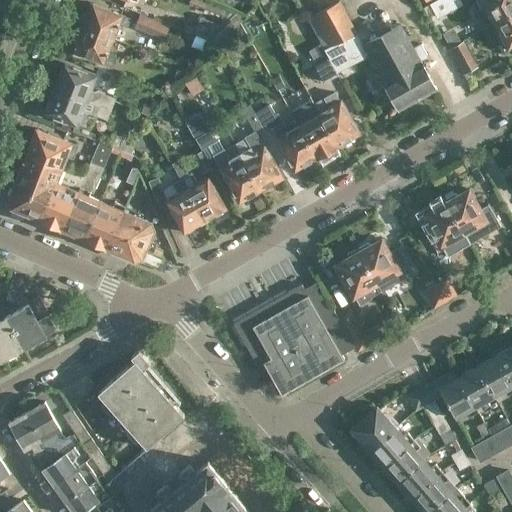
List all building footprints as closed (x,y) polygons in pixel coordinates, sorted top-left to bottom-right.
[(462,2),(465,0),(437,0),(430,4),(430,5),(428,6),(435,19),(437,17),(438,18),(463,3),(462,2)] [(485,7),(494,23),(511,12),(511,0),(477,0),(483,9),(485,7)] [(236,13),(225,8),(205,1),(202,8),(222,16),(222,18),(228,20),(223,25),(201,17),(196,28),(182,22),(179,28),(194,34),(220,43),(238,26),(246,17),(236,12),(236,13)] [(327,53),(333,50),(360,35),(358,31),(356,32),(339,1),(316,13),(308,17),(325,48),(324,48),(327,53)] [(82,14),(79,23),(115,38),(120,24),(128,27),(132,18),(92,2),(88,10),(86,9),(85,13),(82,14)] [(511,12),(494,23),(502,37),(499,39),(506,50),(511,46),(511,12)] [(170,25),(142,14),(140,13),(135,27),(165,39),(170,25)] [(115,38),(79,23),(75,31),(77,34),(75,38),(77,39),(73,49),(113,64),(116,55),(109,52),(115,38)] [(413,48),(400,25),(365,44),(360,35),(333,50),(327,53),(329,57),(337,72),(369,55),(384,82),(421,62),(420,60),(427,57),(420,44),(413,48)] [(478,67),(463,41),(449,48),(464,74),(478,67)] [(329,57),(315,65),(325,83),(339,75),(337,72),(329,57)] [(422,61),(421,62),(384,82),(398,108),(436,88),(422,61)] [(101,102),(114,107),(118,98),(106,93),(106,91),(100,89),(96,90),(91,88),(96,75),(66,63),(56,87),(100,104),(101,102)] [(182,82),(193,71),(180,66),(174,79),(182,82)] [(278,89),(285,85),(279,74),(272,78),(278,89)] [(114,108),(114,107),(101,102),(100,104),(56,87),(46,112),(77,124),(74,131),(98,140),(100,141),(101,138),(95,136),(96,134),(90,131),(96,114),(108,119),(113,108),(114,108)] [(334,92),(315,103),(314,104),(337,144),(358,132),(334,92)] [(338,146),(337,144),(314,104),(315,103),(313,101),(292,113),(296,120),(295,120),(298,124),(316,157),(317,158),(338,146)] [(264,127),(256,111),(251,103),(242,108),(255,131),(256,131),(263,127),(264,127)] [(277,115),(270,103),(256,111),(264,127),(273,128),(296,168),(316,157),(298,124),(288,129),(283,120),(281,121),(277,115)] [(151,108),(144,105),(141,111),(149,115),(151,108)] [(245,158),(240,151),(231,156),(226,148),(224,148),(219,139),(218,140),(211,129),(201,112),(185,121),(195,138),(196,138),(203,149),(204,149),(205,151),(211,148),(214,154),(240,201),(262,189),(245,158)] [(152,128),(157,125),(153,116),(147,120),(152,128)] [(30,147),(28,151),(62,164),(67,154),(73,157),(79,144),(38,127),(33,140),(30,141),(28,146),(30,147)] [(282,177),(256,131),(255,131),(246,136),(247,138),(236,144),(240,151),(245,158),(262,189),(282,177)] [(123,150),(124,150),(127,143),(129,139),(118,134),(114,146),(123,150)] [(121,156),(123,150),(114,146),(100,141),(98,140),(89,161),(91,161),(90,163),(89,162),(83,175),(61,227),(85,237),(101,199),(90,195),(91,191),(95,193),(105,167),(111,152),(121,156)] [(127,143),(124,150),(132,153),(134,149),(127,143)] [(214,167),(205,151),(204,149),(203,149),(192,156),(202,173),(214,167)] [(62,164),(28,151),(21,169),(19,170),(17,174),(18,177),(51,190),(56,179),(61,166),(62,164)] [(182,179),(205,220),(226,208),(208,176),(198,182),(192,173),(189,174),(180,159),(172,163),(181,179),(182,179)] [(61,229),(61,227),(83,175),(61,166),(56,179),(51,190),(18,177),(10,196),(14,206),(40,217),(39,219),(61,229)] [(135,182),(139,172),(138,167),(133,166),(127,181),(132,183),(135,182)] [(149,181),(161,207),(168,203),(166,200),(168,198),(159,177),(149,181)] [(185,232),(205,220),(182,179),(181,179),(173,184),(179,193),(168,198),(166,200),(168,203),(185,232)] [(470,188),(448,201),(471,242),(502,225),(490,203),(481,208),(470,188)] [(101,199),(85,237),(84,239),(106,248),(107,247),(126,203),(115,199),(113,204),(101,199)] [(449,256),(459,251),(456,246),(469,239),(448,201),(425,213),(449,256)] [(126,203),(107,247),(133,258),(141,255),(153,227),(151,221),(134,214),(136,208),(126,203)] [(383,238),(361,250),(377,279),(390,272),(392,276),(402,271),(383,238)] [(359,306),(371,299),(370,298),(380,293),(374,281),(377,279),(361,250),(338,263),(356,296),(354,297),(359,306)] [(436,283),(446,300),(457,294),(448,277),(436,283)] [(356,346),(338,316),(317,280),(306,287),(303,282),(234,320),(258,363),(264,360),(282,392),(345,356),(343,353),(356,346)] [(434,307),(446,300),(436,283),(424,290),(434,307)] [(5,315),(23,347),(56,329),(39,297),(5,315)] [(338,316),(356,346),(359,351),(370,344),(360,326),(350,309),(338,316)] [(23,347),(5,315),(0,317),(0,352),(3,357),(23,347)] [(511,345),(497,354),(511,381),(511,345)] [(140,349),(132,356),(135,359),(99,392),(148,447),(185,414),(144,368),(151,361),(140,349)] [(511,381),(497,354),(478,365),(494,395),(505,389),(508,394),(511,391),(511,381)] [(494,395),(478,365),(458,376),(475,406),(486,399),(489,405),(497,400),(494,395)] [(435,378),(444,393),(456,416),(467,410),(470,415),(478,411),(475,406),(458,376),(454,378),(446,372),(435,378)] [(415,409),(424,404),(435,398),(444,393),(435,378),(407,394),(415,409)] [(435,398),(424,404),(435,425),(446,419),(435,398)] [(28,409),(54,455),(78,440),(74,433),(66,438),(45,400),(28,409)] [(370,449),(396,426),(377,405),(355,425),(369,441),(366,444),(370,449)] [(54,455),(28,409),(10,419),(25,447),(39,465),(54,455)] [(68,421),(77,415),(72,409),(64,414),(68,421)] [(77,415),(68,421),(73,428),(81,422),(77,415)] [(446,419),(435,425),(440,432),(450,427),(446,419)] [(489,432),(491,435),(510,425),(507,419),(488,429),(489,432)] [(77,434),(86,429),(81,422),(73,428),(77,434)] [(484,422),(476,426),(482,436),(489,432),(488,429),(484,422)] [(511,429),(510,425),(491,435),(499,449),(511,442),(511,429)] [(402,434),(396,426),(370,449),(383,464),(414,438),(407,430),(402,434)] [(86,429),(77,434),(82,441),(90,435),(86,429)] [(90,435),(82,441),(86,448),(94,442),(90,435)] [(499,449),(491,435),(473,446),(481,460),(499,449)] [(397,480),(423,457),(430,451),(416,436),(414,438),(383,464),(397,480)] [(455,461),(458,459),(466,455),(456,437),(452,440),(458,450),(451,454),(455,461)] [(91,454),(99,448),(94,442),(86,448),(91,454)] [(71,460),(77,456),(80,453),(75,446),(44,468),(55,484),(77,468),(71,460)] [(95,461),(103,455),(99,448),(91,454),(95,461)] [(103,455),(95,461),(99,467),(108,461),(103,455)] [(460,469),(463,467),(470,463),(466,455),(458,459),(455,461),(460,469)] [(0,477),(9,473),(3,461),(0,456),(0,477)] [(431,466),(423,457),(397,480),(412,496),(442,470),(435,462),(431,466)] [(153,511),(250,511),(207,459),(195,469),(191,464),(181,471),(179,469),(165,480),(167,483),(157,491),(162,496),(149,508),(153,511)] [(104,474),(112,468),(108,461),(99,467),(104,474)] [(66,499),(96,477),(86,462),(77,468),(55,484),(66,499)] [(112,468),(104,474),(109,481),(117,474),(112,468)] [(448,477),(442,470),(412,496),(426,511),(451,489),(444,481),(448,477)] [(510,497),(511,495),(511,475),(509,470),(498,476),(510,497)] [(75,511),(82,511),(108,494),(96,477),(66,499),(75,511)] [(488,490),(498,485),(494,478),(484,484),(488,490)] [(498,485),(488,490),(492,499),(503,493),(498,485)] [(451,489),(426,511),(425,511),(457,511),(470,501),(464,494),(459,498),(451,489)] [(0,511),(33,511),(24,500),(5,511),(0,511),(0,506),(11,499),(6,491),(0,495),(0,511)] [(128,511),(116,494),(90,511),(128,511)] [(470,501),(457,511),(471,511),(476,508),(470,501)]
